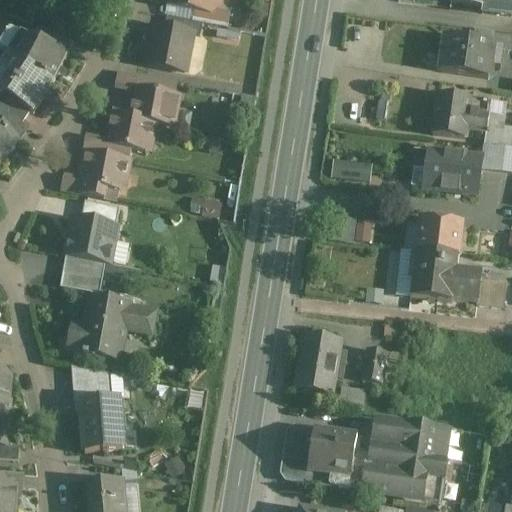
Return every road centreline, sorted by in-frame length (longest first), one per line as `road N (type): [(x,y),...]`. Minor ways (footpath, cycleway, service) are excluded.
road 1 (secondary): [(315,0),(233,511)]
road 2 (residential): [(0,232),(86,107),(139,0)]
road 3 (residential): [(0,253),(31,306),(57,511)]
road 4 (residential): [(511,327),(288,306)]
